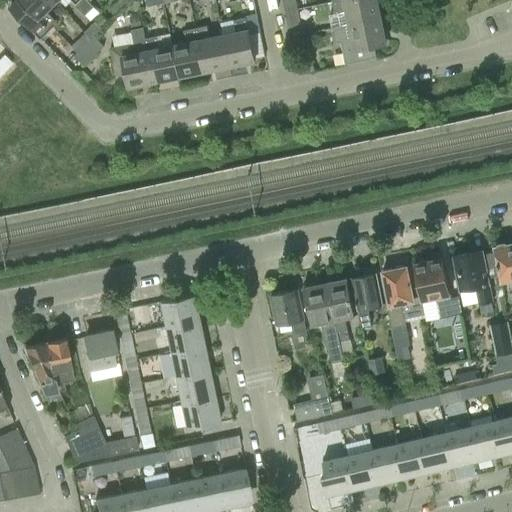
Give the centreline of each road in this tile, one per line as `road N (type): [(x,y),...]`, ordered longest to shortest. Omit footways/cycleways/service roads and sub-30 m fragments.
road 1 (residential): [(0,28),(99,127),(120,131),(284,98)]
road 2 (residential): [(234,256),(511,198)]
road 3 (residential): [(285,511),(234,256)]
road 4 (residential): [(0,305),(234,256)]
road 5 (residential): [(284,98),(511,50)]
